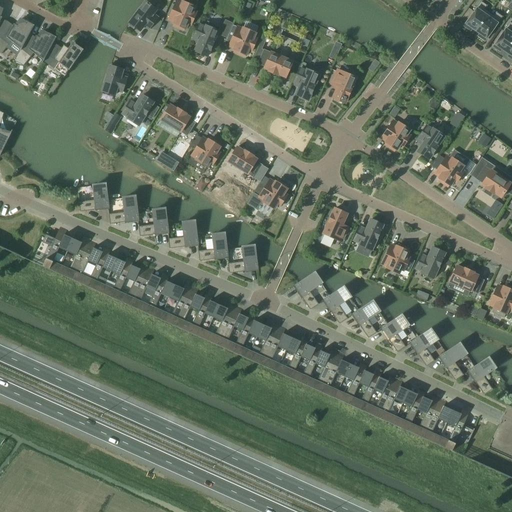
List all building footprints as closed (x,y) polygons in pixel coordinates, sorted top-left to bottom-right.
[(182,4),(177,1),(175,5),(172,4),(168,14),(171,15),(169,20),(174,22),(173,24),(178,26),(177,28),(183,30),(184,28),(185,29),(188,23),(191,25),(196,13),(193,12),(195,7),(183,2),(182,4)] [(135,16),(128,25),(134,30),(136,28),(140,31),(144,25),(149,29),(158,18),(153,14),(156,10),(146,2),(141,8),(140,7),(134,15),(135,16)] [(489,13),(484,10),(486,6),(481,2),(464,26),(471,31),(472,29),(476,31),(489,13)] [(489,13),(476,31),(480,34),(478,36),(485,41),(502,17),(497,13),(494,17),(489,13)] [(14,24),(7,37),(14,43),(21,48),(22,49),(34,25),(27,21),(26,23),(21,21),(17,25),(14,24)] [(199,25),(193,38),(200,41),(195,51),(197,52),(197,53),(205,56),(207,57),(210,50),(213,43),(220,27),(208,22),(206,27),(199,25)] [(511,42),(511,23),(510,22),(498,41),(493,47),(500,51),(502,49),(505,52),(511,42)] [(243,30),(237,27),(237,28),(232,26),(229,34),(234,36),(229,46),(235,48),(234,50),(239,52),(238,54),(244,57),(245,55),(246,55),(248,50),(252,51),(257,39),(254,38),(256,33),(244,28),(243,30)] [(29,49),(36,55),(43,60),(42,62),(43,63),(43,61),(53,44),(56,37),(49,33),(48,35),(43,33),(39,37),(36,36),(29,49)] [(8,44),(0,37),(0,52),(2,54),(9,45),(8,44)] [(53,44),(43,61),(65,76),(83,50),(73,42),(69,48),(64,45),(62,48),(53,44)] [(337,60),(342,44),(336,42),(330,57),(337,60)] [(22,49),(21,48),(14,61),(24,66),(31,56),(30,56),(22,49)] [(264,50),(258,63),(265,66),(264,68),(270,70),(269,72),(277,75),(278,73),(286,77),(292,62),(264,50)] [(368,69),(373,73),(380,63),(375,60),(368,69)] [(105,83),(102,91),(115,96),(116,90),(122,92),(127,78),(121,76),(123,70),(118,68),(119,66),(111,63),(108,74),(106,73),(103,83),(105,83)] [(300,68),(294,81),(301,84),(296,95),(298,96),(306,100),(308,100),(311,94),(314,87),(319,75),(307,70),(307,71),(300,68)] [(338,70),(332,85),(338,87),(333,98),(335,99),(334,99),(343,103),(345,103),(348,97),(351,90),(356,78),(338,70)] [(127,119),(139,126),(146,115),(151,118),(155,111),(150,108),(153,102),(142,95),(135,106),(129,102),(122,113),(129,117),(127,119)] [(352,122),(368,102),(362,98),(346,118),(352,122)] [(429,103),(429,107),(434,110),(439,103),(432,99),(429,103)] [(170,106),(161,119),(187,135),(195,123),(189,119),(190,118),(185,115),(186,114),(178,109),(177,110),(170,106)] [(394,107),(389,114),(395,118),(400,110),(394,107)] [(366,133),(381,113),(376,108),(360,129),(366,133)] [(103,119),(109,123),(113,116),(108,112),(103,119)] [(449,123),(457,128),(464,117),(457,112),(449,123)] [(116,114),(110,123),(115,126),(121,117),(116,114)] [(393,121),(382,138),(387,141),(386,143),(390,146),(389,147),(394,151),(395,149),(396,150),(400,145),(403,147),(410,136),(407,134),(410,130),(399,123),(398,124),(393,121)] [(426,126),(418,138),(424,142),(418,152),(419,153),(427,158),(429,159),(433,153),(437,147),(444,136),(433,129),(432,130),(426,126)] [(0,156),(4,148),(11,133),(2,130),(2,129),(0,128),(0,156)] [(203,138),(192,155),(197,158),(196,160),(207,167),(210,163),(213,165),(220,154),(217,152),(220,147),(219,146),(220,144),(214,141),(213,142),(209,140),(208,141),(203,138)] [(237,148),(228,161),(254,177),(262,165),(256,161),(256,160),(252,157),(253,156),(245,151),(244,152),(237,148)] [(156,160),(174,171),(179,163),(161,152),(156,160)] [(451,160),(446,157),(445,159),(440,156),(436,161),(441,165),(435,173),(440,177),(439,178),(443,181),(442,183),(448,187),(449,185),(450,186),(453,181),(456,183),(463,172),(460,170),(463,166),(452,158),(451,160)] [(511,185),(485,167),(477,179),(483,183),(482,184),(487,187),(486,189),(493,194),(494,192),(501,197),(505,191),(511,196),(511,195),(511,185)] [(210,188),(220,193),(226,180),(217,175),(210,188)] [(200,178),(196,188),(203,191),(206,181),(200,178)] [(270,180),(259,197),(264,200),(263,202),(274,209),(277,205),(280,207),(287,196),(284,194),(287,189),(286,188),(287,186),(281,183),(280,184),(276,182),(275,183),(270,180)] [(106,184),(93,186),(95,200),(79,202),(80,212),(109,208),(106,184)] [(136,197),(123,198),(124,212),(109,214),(110,224),(139,220),(136,197)] [(329,222),(323,234),(341,242),(348,227),(342,225),(347,214),(345,213),(337,209),(335,208),(332,215),(329,222)] [(165,209),(153,211),(154,225),(139,227),(140,236),(168,233),(165,209)] [(359,227),(353,240),(360,243),(359,245),(371,250),(377,238),(380,232),(380,231),(383,225),(381,224),(373,220),(371,219),(366,230),(359,227)] [(195,221),(182,223),(184,237),(168,239),(170,249),(198,245),(195,221)] [(42,266),(57,273),(73,239),(65,235),(67,230),(60,227),(56,236),(47,232),(42,242),(51,247),(42,266)] [(225,234),(212,235),(214,249),(198,251),(199,261),(228,257),(225,234)] [(73,239),(57,273),(72,280),(90,241),(83,238),(81,242),(73,239)] [(90,241),(72,280),(87,286),(102,252),(94,248),(96,244),(90,241)] [(390,245),(382,264),(388,266),(387,268),(399,273),(401,269),(404,270),(409,258),(406,257),(408,251),(407,251),(408,249),(402,246),(401,248),(397,246),(396,248),(390,245)] [(255,246),(242,248),(244,261),(228,264),(229,273),(258,270),(255,246)] [(104,247),(102,252),(87,286),(101,293),(117,258),(109,255),(111,250),(104,247)] [(421,255),(415,268),(422,271),(421,273),(433,278),(438,266),(439,266),(442,260),(442,259),(445,253),(443,252),(435,248),(434,248),(433,248),(428,258),(421,255)] [(445,264),(450,267),(453,259),(448,257),(445,264)] [(117,258),(101,293),(116,300),(131,265),(133,261),(127,258),(125,262),(117,258)] [(131,265),(116,300),(130,306),(148,267),(142,264),(140,269),(131,265)] [(148,267),(130,306),(145,313),(161,278),(152,274),(154,270),(148,267)] [(450,281),(478,294),(483,281),(477,278),(478,276),(473,274),(473,272),(465,269),(464,270),(456,267),(450,281)] [(314,273),(294,286),(310,310),(319,304),(310,291),(321,283),(314,273)] [(163,274),(161,278),(145,313),(159,319),(175,285),(167,281),(169,277),(163,274)] [(175,285),(159,319),(174,326),(192,287),(185,284),(183,288),(175,285)] [(511,311),(511,309),(511,288),(509,287),(508,289),(504,287),(503,288),(497,286),(489,304),(495,307),(492,313),(504,318),(508,309),(511,311)] [(192,287),(174,326),(189,333),(204,298),(196,294),(198,290),(192,287)] [(343,287),(323,300),(339,324),(348,319),(339,305),(350,298),(343,287)] [(206,293),(204,298),(189,333),(203,339),(219,305),(211,301),(213,296),(206,293)] [(372,301),(352,314),(368,338),(377,333),(368,320),(379,312),(372,301)] [(219,305),(203,339),(218,346),(236,307),(229,304),(227,308),(219,305)] [(471,306),(468,313),(475,316),(478,309),(471,306)] [(236,307),(218,346),(232,352),(248,318),(240,314),(242,310),(236,307)] [(250,313),(248,318),(232,352),(247,359),(263,324),(254,321),(256,316),(250,313)] [(401,315),(381,329),(397,352),(406,347),(397,334),(408,326),(401,315)] [(263,324),(247,359),(262,366),(279,326),(273,324),(271,328),(263,324)] [(279,326),(262,366),(276,372),(292,338),(284,334),(286,329),(279,326)] [(430,329),(410,343),(426,367),(435,361),(426,348),(437,340),(430,329)] [(292,338),(276,372),(291,379),(306,344),(308,340),(302,337),(300,341),(292,338)] [(306,344),(291,379),(305,385),(321,351),(323,346),(317,343),(315,348),(306,344)] [(459,343),(439,357),(455,381),(463,375),(455,362),(466,354),(459,343)] [(321,351),(305,385),(320,392),(338,353),(331,350),(329,354),(321,351)] [(338,353),(320,392),(335,398),(350,364),(342,360),(344,356),(338,353)] [(488,358),(468,371),(484,395),(493,389),(484,376),(495,368),(488,358)] [(350,364),(335,398),(349,405),(365,370),(367,366),(360,363),(358,368),(350,364)] [(365,370),(349,405),(364,412),(379,377),(381,373),(375,370),(373,374),(365,370)] [(379,377),(364,412),(378,418),(396,379),(390,376),(388,381),(379,377)] [(396,379),(378,418),(393,425),(409,390),(400,387),(402,382),(396,379)] [(409,390),(393,425),(407,431),(423,397),(425,392),(419,390),(417,394),(409,390)] [(423,397),(407,431),(422,438),(440,399),(433,396),(431,401),(423,397)] [(440,399),(422,438),(437,445),(452,410),(444,406),(446,402),(440,399)] [(452,410),(437,445),(452,451),(457,440),(467,445),(474,429),(473,430),(463,426),(469,412),(462,409),(460,414),(452,410)]
